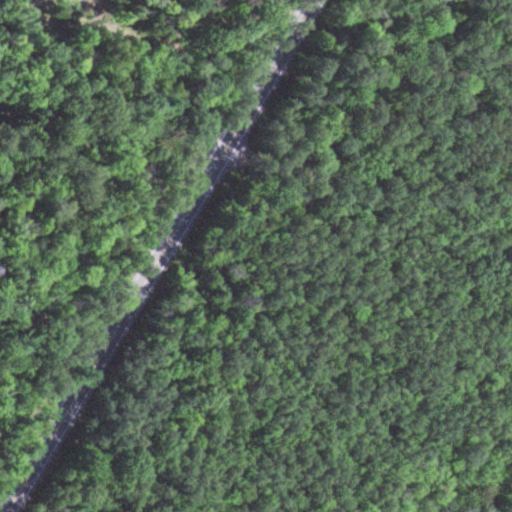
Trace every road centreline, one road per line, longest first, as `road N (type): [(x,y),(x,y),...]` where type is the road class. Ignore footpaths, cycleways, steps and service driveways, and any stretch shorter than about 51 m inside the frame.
road 1 (secondary): [(313,0),(4,511)]
road 2 (residential): [(511,185),(345,179),(218,151)]
